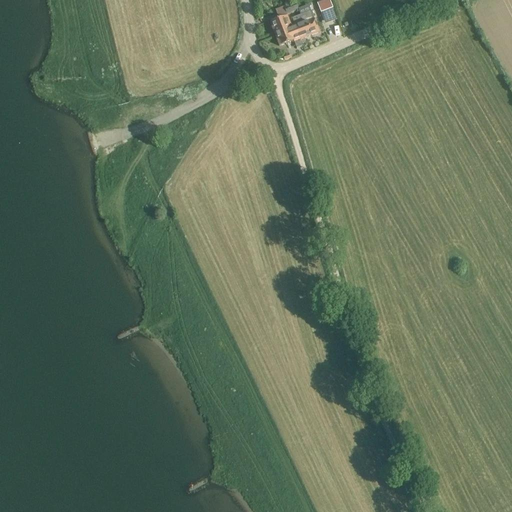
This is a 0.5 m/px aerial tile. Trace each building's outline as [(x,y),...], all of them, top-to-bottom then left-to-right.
[(329,0),(326,0),(317,4),(320,13),(333,8),(329,0)] [(287,15),(299,10),(296,3),(284,7),(287,15)] [(313,18),(312,18),(310,12),(292,19),(294,25),(295,26),(301,40),(319,33),(313,18)] [(289,20),(287,16),(278,20),(277,17),(270,20),(271,22),(270,23),(275,34),(290,29),(289,28),(295,26),(294,25),(292,26),(289,20)] [(294,42),(301,40),(295,26),(289,28),(290,29),(275,34),(279,47),(294,41),(294,42)]
